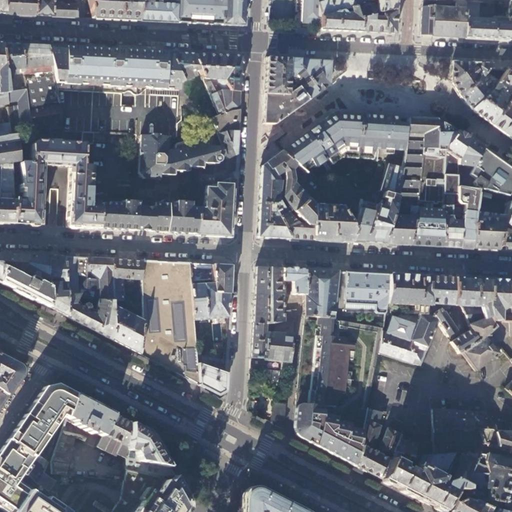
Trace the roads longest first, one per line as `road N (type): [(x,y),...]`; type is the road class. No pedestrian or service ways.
road 1 (primary): [(236,432),(0,308)]
road 2 (residential): [(246,252),(511,266)]
road 3 (residential): [(0,27),(254,41)]
road 4 (residential): [(254,41),(246,252)]
road 5 (primary): [(53,353),(229,446)]
road 6 (residential): [(246,252),(236,432)]
road 7 (primary): [(388,511),(236,432)]
road 8 (residential): [(405,49),(254,41)]
road 9 (residential): [(143,246),(0,238)]
road 10 (primary): [(229,446),(353,511)]
